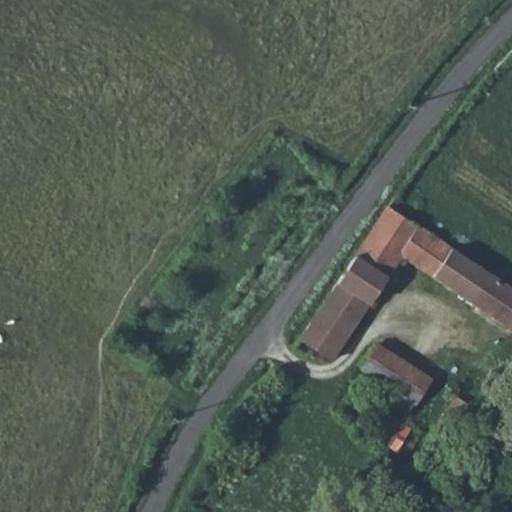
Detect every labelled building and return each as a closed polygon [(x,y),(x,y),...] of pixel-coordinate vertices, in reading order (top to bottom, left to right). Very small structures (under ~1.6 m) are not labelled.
[(354,254),(386,274),(399,254),(431,275),(445,254),(450,248),(387,206),(354,254)] [(431,275),(455,291),(472,263),(450,248),(445,254),(431,275)] [(297,338),(329,359),(386,274),(354,254),(297,338)] [(455,291),(484,311),(503,283),(494,278),(472,263),(455,291)] [(494,278),(503,283),(511,289),(511,275),(501,268),(494,278)] [(484,311),(511,329),(511,289),(503,283),(484,311)] [(398,393),(415,404),(430,380),(376,345),(360,369),(398,393)] [(433,429),(449,439),(482,389),(466,379),(455,396),(433,429)] [(398,393),(390,406),(413,421),(415,418),(433,429),(455,396),(430,380),(415,404),(398,393)] [(384,427),(370,449),(382,456),(387,448),(393,452),(398,445),(406,432),(383,417),(379,424),(384,427)]
